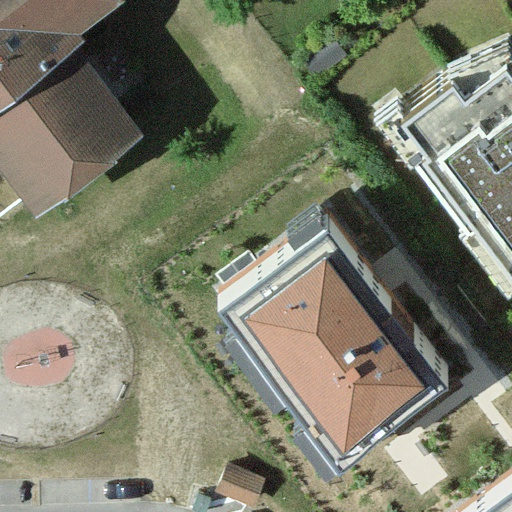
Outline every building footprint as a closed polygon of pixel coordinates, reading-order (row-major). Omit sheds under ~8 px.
[(0,0),(0,165),(29,204),(141,119),(75,33),(119,0),(0,0)] [(458,61),(406,100),(431,134),(417,145),(474,220),(483,212),(511,250),(511,46),(470,77),(458,61)] [(447,369),(316,200),(204,287),(335,455),(447,369)] [(511,511),(511,437),(411,511),(511,511)] [(229,463),(220,483),(257,498),(265,477),(229,463)]
